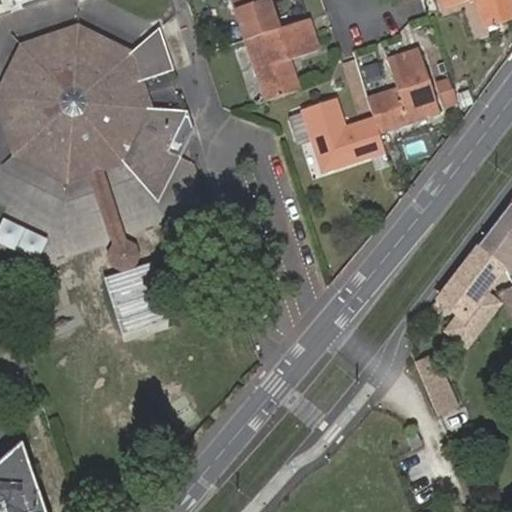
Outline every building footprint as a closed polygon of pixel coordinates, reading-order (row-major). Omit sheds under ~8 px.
[(237,0),(248,34),(279,23),(271,0),(237,0)] [(469,0),(476,0),(485,29),(511,19),(511,5),(510,0),(442,0),(445,8),(469,0)] [(248,34),(268,96),(299,86),(290,59),(320,49),(309,13),(279,23),(248,34)] [(0,91),(0,112),(15,155),(68,181),(88,175),(104,169),(123,163),(158,202),(181,156),(194,131),(187,111),(149,108),(139,82),(173,71),(159,28),(128,54),(77,28),(22,47),(0,91)] [(369,98),(376,116),(380,131),(442,110),(422,47),(393,56),(402,86),(369,98)] [(437,83),(446,106),(457,102),(449,79),(437,83)] [(327,168),(385,148),(380,131),(376,116),(346,126),(335,94),(305,104),(327,168)] [(104,169),(88,175),(111,243),(106,254),(110,266),(121,272),(134,268),(140,256),(137,244),(126,238),(104,169)] [(511,209),(510,207),(478,249),(502,269),(504,271),(511,278),(511,209)] [(53,237),(8,216),(0,233),(0,239),(43,260),(53,237)] [(502,269),(478,249),(440,296),(467,318),(504,271),(502,269)] [(121,272),(104,277),(122,334),(168,320),(151,263),(134,268),(121,272)] [(511,289),(500,296),(511,317),(511,289)] [(427,359),(411,366),(416,376),(438,419),(457,410),(439,370),(433,373),(427,359)] [(413,431),(403,435),(411,452),(421,447),(413,431)] [(45,511),(23,445),(0,464),(0,511),(45,511)]
